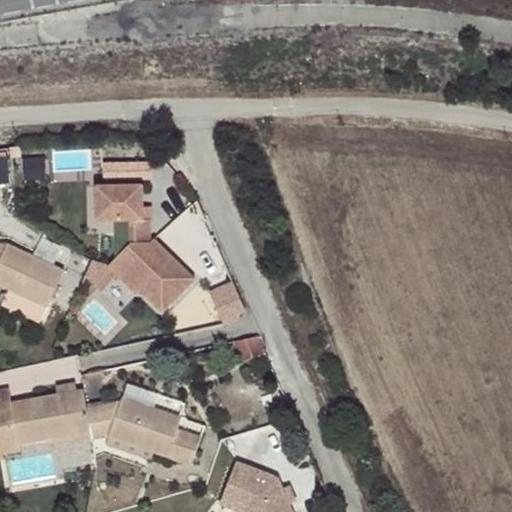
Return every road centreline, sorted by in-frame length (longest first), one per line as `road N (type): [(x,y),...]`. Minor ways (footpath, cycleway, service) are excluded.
road 1 (unclassified): [(186,109),(354,511)]
road 2 (unclassified): [(186,109),(404,107),(511,124)]
road 3 (unclassified): [(0,115),(186,109)]
